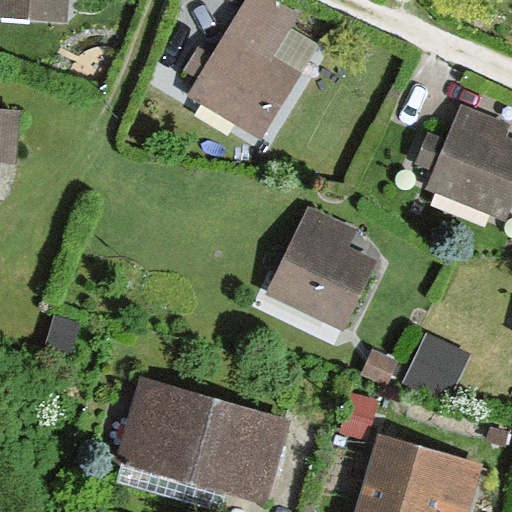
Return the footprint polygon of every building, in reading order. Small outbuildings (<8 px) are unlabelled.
[(0,0),(0,27),(61,34),(64,0),(0,0)] [(288,27),(244,1),(210,58),(196,50),(176,82),(191,91),(182,107),(259,152),(297,88),(264,68),(288,27)] [(500,136),(453,116),(419,196),(498,230),(511,196),(511,153),(496,146),(500,136)] [(0,170),(13,172),(15,120),(0,119),(0,170)] [(354,242),(299,218),(263,302),(343,337),(371,272),(345,261),(354,242)] [(423,322),(407,368),(453,383),(469,337),(423,322)] [(389,373),(368,363),(357,386),(378,395),(389,373)] [(255,511),(256,511),(280,425),(135,385),(111,473),(255,511)] [(466,511),(477,475),(367,443),(346,511),(466,511)]
